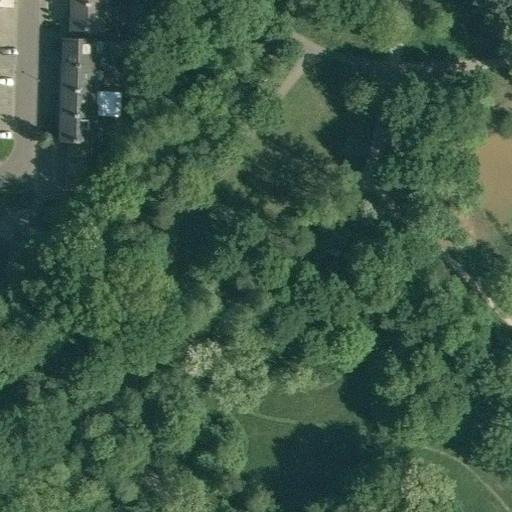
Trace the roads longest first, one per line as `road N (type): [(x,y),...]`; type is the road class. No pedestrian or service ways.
road 1 (residential): [(26,182),(29,0)]
road 2 (track): [(0,472),(108,394)]
